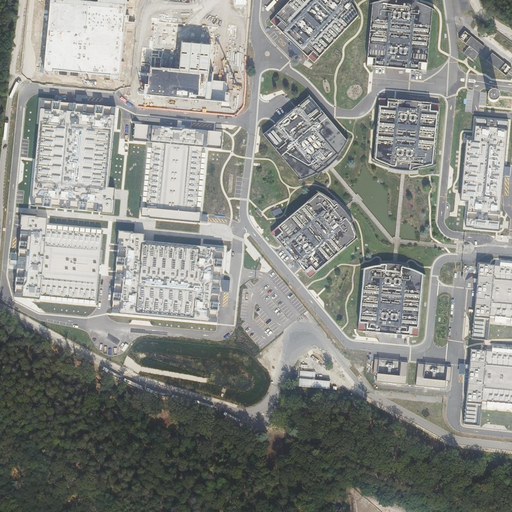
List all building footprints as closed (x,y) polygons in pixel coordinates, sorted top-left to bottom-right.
[(51,0),(45,73),(53,74),(54,70),(111,76),(110,79),(120,80),(127,0),(51,0)] [(287,0),(274,15),(280,20),(275,26),(299,48),(307,57),(313,62),(360,18),(357,10),(353,4),(350,0),(287,0)] [(458,0),(461,11),(470,9),(469,6),(468,0),(458,0)] [(369,8),(370,7),(365,62),(365,65),(377,66),(383,66),(383,65),(412,68),(412,69),(427,70),(432,12),(433,13),(435,11),(416,3),(416,4),(387,2),(388,1),(379,2),(374,4),(368,6),(369,8)] [(484,46),(464,31),(458,38),(468,46),(463,52),(472,60),(484,46)] [(211,46),(182,43),(180,70),(208,74),(211,46)] [(511,68),(492,53),(486,60),(506,76),(511,68)] [(206,101),(208,74),(153,68),(151,96),(206,101)] [(495,91),(494,90),(492,90),(491,91),(489,92),(488,93),(488,95),(487,96),(488,98),(488,99),(489,101),(491,102),(492,102),(494,102),(496,102),(497,101),(498,100),(499,98),(499,97),(499,95),(499,94),(498,92),(496,91),(495,91)] [(394,160),(422,163),(422,164),(427,163),(433,162),(439,160),(442,159),(441,157),(439,158),(445,100),(427,98),(427,99),(398,97),(398,96),(383,94),(378,152),(376,151),(375,153),(376,153),(381,156),(387,159),(392,161),(394,161),(394,160)] [(275,125),(263,135),(300,179),(298,180),(299,182),(304,180),(309,178),(315,176),(318,174),(318,173),(339,155),(340,156),(342,153),(345,148),(348,143),(350,138),(348,138),(348,139),(310,95),(297,106),(297,107),(275,125)] [(116,107),(41,100),(31,205),(102,212),(102,213),(113,214),(115,200),(114,200),(115,188),(109,187),(116,107)] [(468,203),(465,226),(499,229),(508,122),(476,119),(474,141),(467,141),(461,201),(468,203)] [(223,131),(134,123),(132,141),(152,143),(146,209),(142,209),(142,216),(157,217),(200,221),(201,217),(201,213),(196,212),(202,147),(222,149),(223,131)] [(318,192),(316,191),(315,193),(316,194),(269,233),(271,236),(272,235),(307,277),(307,278),(309,281),(356,241),(357,243),(359,242),(358,240),(356,234),(354,229),(352,225),(352,224),(351,224),(332,202),(333,201),(332,201),(328,198),(323,195),(318,192)] [(37,216),(22,215),(14,297),(96,304),(103,230),(47,225),(48,218),(37,217),(37,216)] [(118,243),(112,313),(217,323),(224,247),(144,240),(145,234),(133,233),(133,232),(118,230),(117,243),(118,243)] [(499,265),(478,263),(471,339),(487,340),(489,325),(511,326),(511,260),(499,260),(499,265)] [(381,265),(381,264),(376,264),(371,265),(365,267),(362,268),(363,270),(364,270),(359,331),(362,331),(362,330),(417,335),(417,336),(420,337),(426,276),(427,276),(429,274),(427,273),(422,271),(417,269),(412,267),(411,266),(410,267),(381,265)] [(486,350),(469,349),(462,424),(479,427),(480,410),(511,412),(511,347),(487,345),(486,350)] [(401,362),(400,376),(406,376),(407,376),(408,363),(401,362)] [(300,378),(314,379),(315,372),(300,371),(300,378)] [(400,376),(377,374),(376,381),(406,384),(406,376),(400,376)] [(423,378),(416,377),(415,385),(446,388),(446,380),(423,378)] [(300,378),(299,378),(298,386),(329,389),(330,381),(314,379),(300,378)]
